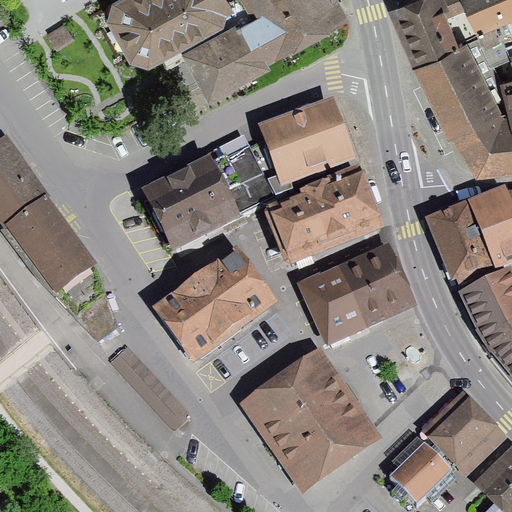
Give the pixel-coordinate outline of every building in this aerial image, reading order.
[(181,43),(206,94),(350,21),(339,0),(110,0),(142,63),(181,43)] [(414,0),(396,7),(418,61),(475,34),(473,28),(478,26),(468,7),(447,15),(439,0),(414,0)] [(511,0),(439,0),(447,15),(468,7),(478,26),(511,11),(511,0)] [(511,54),(511,11),(478,26),(473,28),(475,34),(490,62),(511,54)] [(453,128),(478,167),(511,163),(511,116),(506,91),(490,62),(475,34),(418,61),(453,128)] [(335,104),(258,132),(281,197),(359,169),(335,104)] [(0,217),(8,228),(50,197),(6,137),(0,141),(0,217)] [(172,257),(242,221),(213,165),(143,202),(172,257)] [(291,271),(386,232),(362,175),(268,214),(291,271)] [(60,210),(50,197),(8,228),(4,231),(53,297),(93,267),(99,263),(60,210)] [(511,213),(505,199),(470,213),(494,271),(511,263),(511,213)] [(470,213),(435,228),(459,286),(494,271),(470,213)] [(329,351),(414,311),(383,246),(298,286),(329,351)] [(272,312),(279,307),(259,279),(243,255),(157,314),(193,367),(197,363),(272,312)] [(93,267),(53,297),(75,317),(101,296),(93,267)] [(485,346),(511,328),(511,282),(509,277),(463,302),(478,335),(485,346)] [(511,378),(511,328),(485,346),(511,378)] [(173,431),(191,415),(129,347),(111,364),(173,431)] [(240,406),(303,493),(379,438),(348,395),(316,351),(240,406)] [(415,509),(450,472),(464,484),(507,438),(460,395),(419,439),(423,442),(386,481),(415,509)] [(511,511),(511,454),(510,452),(478,484),(496,501),(485,511),(511,511)]
